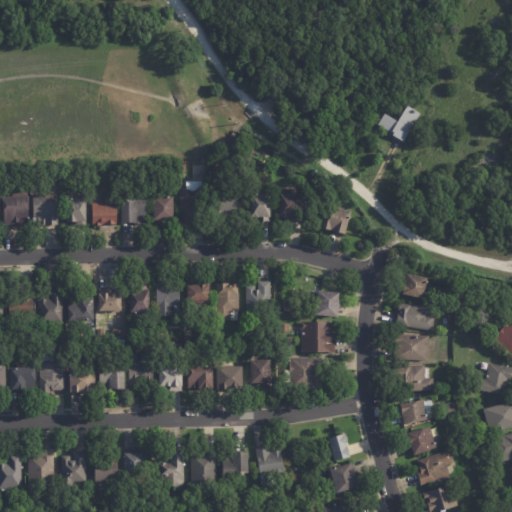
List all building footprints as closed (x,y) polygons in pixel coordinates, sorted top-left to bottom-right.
[(402,139),(378,124),(388,108),(395,113),(402,101),(421,113),(404,140),(402,139)] [(252,163),(242,164),(242,156),(251,155),(252,163)] [(190,189),(199,189),(201,214),(180,215),(179,189),(189,188),(190,189)] [(268,222),(256,222),(256,217),(251,217),(251,193),(271,194),(270,217),(269,217),(269,222),(268,222)] [(228,213),(218,213),(219,207),(216,207),(216,194),(238,194),(237,213),(228,213)] [(307,196),(305,219),(279,217),(281,194),(307,196)] [(116,203),(117,224),(101,225),(92,225),(91,200),(92,200),(92,195),(106,195),(106,200),(116,200),(116,203)] [(29,225),(3,225),(2,197),(28,196),(29,225)] [(165,220),(154,220),(153,203),(153,199),(153,196),(173,196),(173,219),(165,220)] [(57,225),(44,226),(44,224),(33,225),(32,198),(57,198),(57,225)] [(86,202),(86,225),(77,225),(77,221),(67,221),(67,198),(86,198),(86,202)] [(140,215),(136,215),(137,223),(121,223),(121,201),(135,201),(135,200),(146,200),(146,215),(140,215)] [(335,207),(351,212),(345,234),(321,227),(327,204),(335,207)] [(428,279),(424,299),(402,294),(407,273),(428,278),(428,279)] [(253,311),(246,311),(246,285),(254,285),(254,288),(258,288),(258,281),(270,281),(270,302),(257,302),(257,311),(253,311)] [(237,312),(230,312),(230,321),(216,321),(216,295),(216,284),(228,283),(228,285),(230,285),(230,283),(238,283),(238,294),(239,294),(239,312),(237,312)] [(179,317),(156,317),(156,287),(155,287),(155,284),(169,284),(169,286),(179,285),(180,317),(179,317)] [(188,285),(209,284),(210,308),(188,308),(188,285)] [(138,290),(140,290),(139,286),(148,286),(148,290),(149,290),(150,313),(130,314),(129,290),(138,290)] [(21,288),(33,288),(33,317),(11,317),(11,315),(9,315),(8,301),(12,301),(11,288),(21,288)] [(50,325),(38,325),(38,313),(40,313),(40,309),(38,309),(38,299),(49,299),(49,288),(62,288),(62,325),(50,325)] [(339,306),(338,317),(316,315),(318,291),(339,293),(338,300),(339,300),(338,303),(339,304),(339,306)] [(115,312),(114,312),(113,311),(98,311),(98,294),(101,294),(101,293),(121,293),(121,311),(119,311),(118,312),(115,312)] [(79,299),(95,299),(95,321),(68,321),(68,299),(79,299)] [(397,324),(399,304),(428,307),(427,315),(434,316),(433,331),(397,326),(397,324)] [(295,306),(294,313),(283,311),(284,305),(295,306)] [(445,312),(446,306),(456,308),(455,314),(445,312)] [(511,356),(493,340),(511,317),(511,356)] [(331,332),(331,340),(335,340),(335,355),(315,355),(315,353),(302,353),(302,343),(297,343),(297,337),(302,337),(302,330),(300,328),(300,323),(301,322),(331,322),(331,332)] [(428,343),(427,362),(395,360),(396,334),(429,336),(428,343)] [(62,391),(49,391),(49,393),(39,393),(39,361),(42,361),(42,352),(56,352),(56,359),(64,359),(64,391),(62,391)] [(139,390),(128,390),(128,361),(130,361),(130,355),(137,355),(137,361),(140,361),(140,353),(153,353),(152,382),(141,382),(141,390),(139,390)] [(316,377),(316,378),(320,378),(320,387),(312,387),(312,389),(290,388),(290,383),(284,383),(284,370),(289,370),(289,365),(290,365),(290,358),(323,358),(323,371),(316,371),(316,377)] [(269,388),(254,388),(254,384),(251,384),(251,360),(270,360),(271,383),(270,383),(270,388),(269,388)] [(511,381),(509,381),(506,396),(476,390),(481,362),(511,368),(511,381)] [(208,388),(188,389),(188,379),(187,379),(187,366),(213,365),(213,388),(208,388)] [(425,367),(425,378),(433,378),(433,391),(394,393),(393,366),(425,365),(425,367)] [(122,389),(109,390),(109,391),(106,391),(106,390),(99,390),(98,366),(110,366),(110,367),(124,367),(124,389),(122,389)] [(21,393),(21,391),(9,391),(9,367),(35,367),(35,393),(21,393)] [(234,390),(217,390),(217,367),(242,367),(243,389),(234,390)] [(179,392),(168,391),(168,387),(159,386),(159,368),(182,369),(182,387),(181,387),(181,392),(179,392)] [(82,392),(73,392),(73,393),(69,393),(69,370),(94,369),(95,392),(82,392)] [(425,403),(428,420),(425,420),(426,423),(421,424),(421,421),(404,424),(400,405),(424,400),(425,403)] [(445,414),(443,404),(454,402),(456,416),(446,418),(445,414)] [(511,427),(490,433),(484,409),(511,402),(511,427)] [(431,429),(436,448),(414,456),(408,434),(423,429),(424,429),(430,427),(431,429)] [(511,460),(496,464),(489,439),(511,432),(511,460)] [(347,446),(350,457),(335,462),(328,439),(344,434),(347,446)] [(284,471),(284,473),(260,477),(255,449),(268,446),(269,453),(271,453),(270,449),(280,447),(284,471)] [(171,450),(183,450),(183,487),(166,487),(165,475),(159,476),(158,464),(170,463),(169,450),(171,450)] [(420,484),(416,473),(421,472),(417,460),(451,450),(454,463),(447,465),(451,477),(420,485),(420,484)] [(205,456),(216,455),(216,483),(191,483),(190,451),(202,451),(202,456),(205,456)] [(223,474),(222,458),(232,458),(232,452),(248,452),(248,474),(223,474)] [(74,453),(85,453),(85,482),(71,482),(71,486),(61,486),(61,457),(62,457),(62,456),(68,456),(68,457),(70,457),(70,461),(72,461),(72,453),(74,453)] [(125,453),(147,453),(147,461),(143,461),(143,478),(123,478),(123,453),(125,453)] [(10,455),(21,455),(21,467),(22,467),(22,469),(21,469),(21,490),(10,491),(0,491),(0,464),(7,464),(7,455),(10,455)] [(53,458),(54,486),(28,487),(27,457),(38,456),(38,457),(40,457),(53,456),(53,458)] [(106,460),(107,460),(107,458),(118,459),(117,487),(94,487),(95,460),(106,460)] [(352,465),(359,487),(337,494),(329,470),(351,463),(352,465)] [(428,511),(423,493),(452,485),(458,507),(440,511),(428,511)] [(358,510),(358,511),(322,511),(321,507),(354,497),(358,510)]
